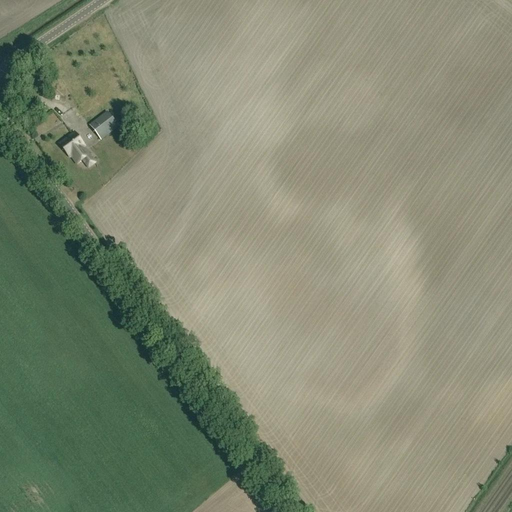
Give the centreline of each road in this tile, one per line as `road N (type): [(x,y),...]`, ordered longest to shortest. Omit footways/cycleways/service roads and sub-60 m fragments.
road 1 (unclassified): [(291,511),(0,112)]
road 2 (unclassified): [(0,71),(103,0)]
